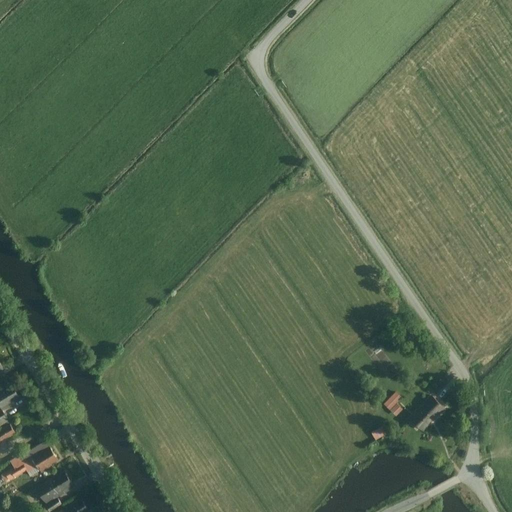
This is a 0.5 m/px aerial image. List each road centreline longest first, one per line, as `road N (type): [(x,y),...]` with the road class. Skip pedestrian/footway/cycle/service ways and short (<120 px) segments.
road 1 (unclassified): [(468,476),(476,428),(465,379),(260,87),(254,63),(308,0)]
road 2 (unclassified): [(0,308),(124,511)]
